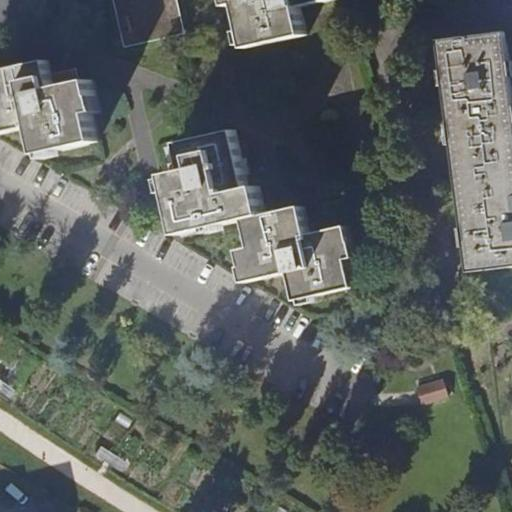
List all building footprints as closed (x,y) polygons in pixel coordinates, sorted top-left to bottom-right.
[(115,0),(125,48),(187,34),(179,0),(115,0)] [(230,0),(231,6),(241,4),(250,46),(309,33),(302,4),(322,0),(230,0)] [(511,74),(506,32),(439,40),(470,271),(511,265),(511,74)] [(97,96),(93,80),(56,87),(50,59),(0,70),(0,133),(35,126),(42,154),(99,142),(93,113),(95,113),(92,97),(97,96)] [(250,185),(238,127),(179,140),(185,168),(168,171),(181,232),(248,218),(254,246),(242,248),(246,266),(250,265),(253,280),(290,272),(297,300),(356,287),(350,259),(352,258),(349,243),(354,242),(350,225),(313,232),(307,204),(267,213),(261,183),(250,185)] [(422,388),(424,400),(451,396),(449,383),(422,388)]
